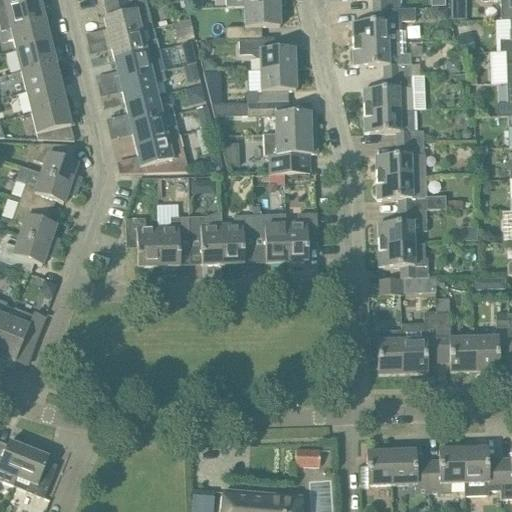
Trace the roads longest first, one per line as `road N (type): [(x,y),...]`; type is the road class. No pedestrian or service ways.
road 1 (residential): [(66,294),(105,176),(64,0)]
road 2 (residential): [(352,286),(346,181),(314,0)]
road 3 (residential): [(66,294),(352,286)]
road 4 (residential): [(100,421),(343,413)]
road 5 (residential): [(360,413),(511,409)]
road 6 (residential): [(360,413),(352,286)]
road 7 (residential): [(26,408),(66,294)]
